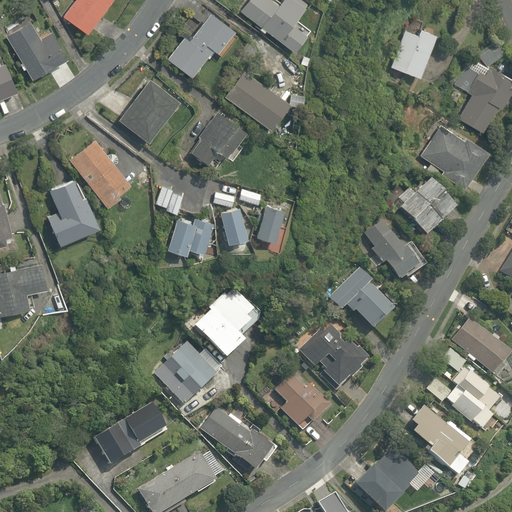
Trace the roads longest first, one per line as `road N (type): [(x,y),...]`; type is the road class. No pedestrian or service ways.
road 1 (residential): [(253,511),(315,468),(373,411),(511,173)]
road 2 (residential): [(0,133),(81,91),(126,50),(161,0)]
